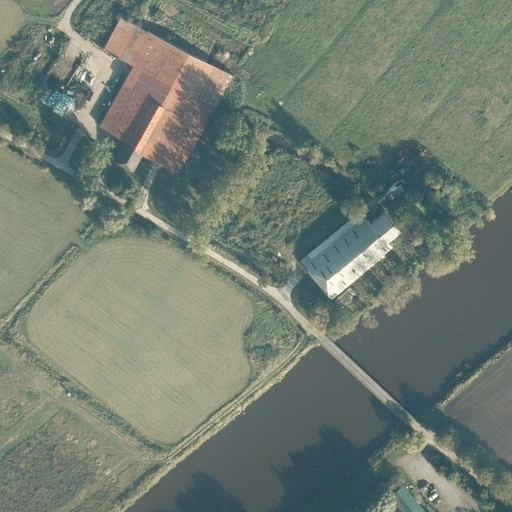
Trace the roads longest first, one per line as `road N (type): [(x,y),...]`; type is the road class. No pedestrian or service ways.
road 1 (track): [(60,165),(120,66),(66,24),(76,0)]
road 2 (residential): [(320,335),(416,424)]
road 3 (residential): [(511,502),(416,424)]
